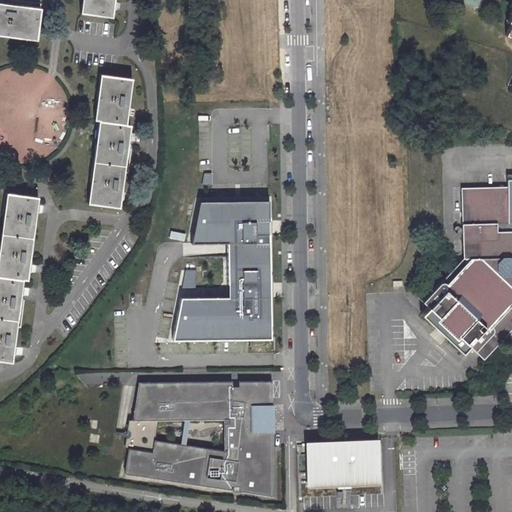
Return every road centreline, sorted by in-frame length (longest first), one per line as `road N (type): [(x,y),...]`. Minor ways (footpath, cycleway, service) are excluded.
road 1 (residential): [(511,409),(312,414),(302,407),(297,0)]
road 2 (residential): [(133,0),(130,44),(146,91),(144,185),(21,365),(0,372)]
